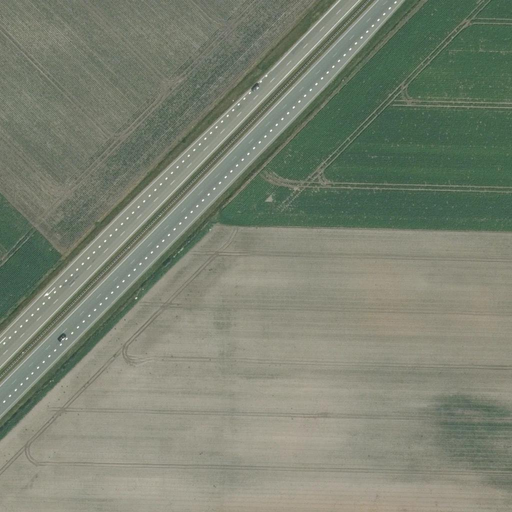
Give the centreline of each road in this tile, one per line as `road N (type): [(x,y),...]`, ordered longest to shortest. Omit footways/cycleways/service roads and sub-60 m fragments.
road 1 (trunk): [(0,396),(387,0)]
road 2 (trunk): [(349,0),(0,355)]
